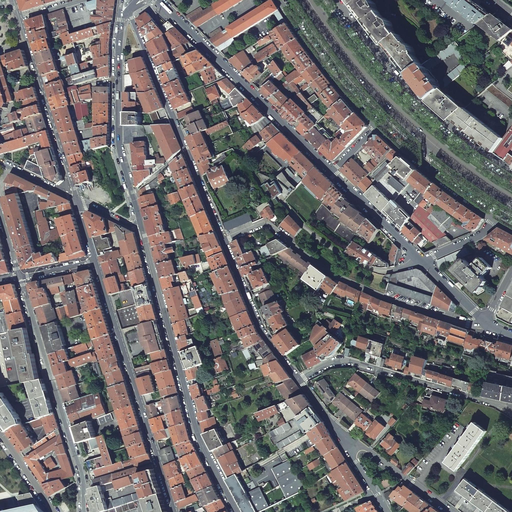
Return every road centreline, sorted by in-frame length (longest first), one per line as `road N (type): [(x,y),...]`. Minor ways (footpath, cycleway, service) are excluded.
road 1 (secondary): [(238,511),(198,441),(140,224)]
road 2 (residential): [(224,238),(271,226),(330,273),(485,323)]
road 3 (secondary): [(511,200),(399,113),(309,0)]
road 4 (residential): [(94,259),(175,511)]
road 5 (residential): [(123,7),(224,238)]
road 6 (residential): [(157,0),(331,171)]
road 7 (residential): [(84,511),(80,468),(21,277)]
road 8 (secondary): [(140,224),(117,144),(123,7)]
road 9 (residential): [(298,378),(357,364),(494,402)]
road 10 (residential): [(20,18),(75,198)]
road 11 (residential): [(283,203),(356,262),(382,271),(421,261)]
road 12 (residential): [(224,238),(262,329),(298,378)]
road 13 (residential): [(449,511),(332,424)]
road 14 (residential): [(331,171),(421,261)]
